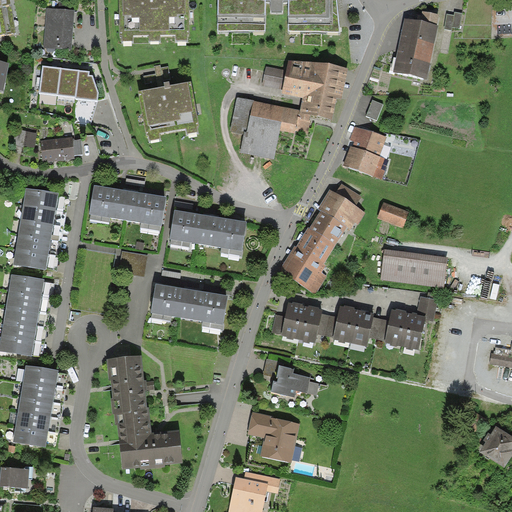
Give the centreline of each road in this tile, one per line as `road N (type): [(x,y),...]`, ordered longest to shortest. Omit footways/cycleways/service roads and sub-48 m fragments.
road 1 (residential): [(197,508),(264,286),(295,224)]
road 2 (residential): [(197,508),(104,482),(88,470),(76,437),(92,336)]
road 3 (residential): [(295,224),(386,15)]
road 4 (residential): [(295,224),(160,168),(85,168)]
road 5 (residential): [(85,168),(55,355)]
road 6 (unknown): [(269,216),(229,142),(248,82)]
